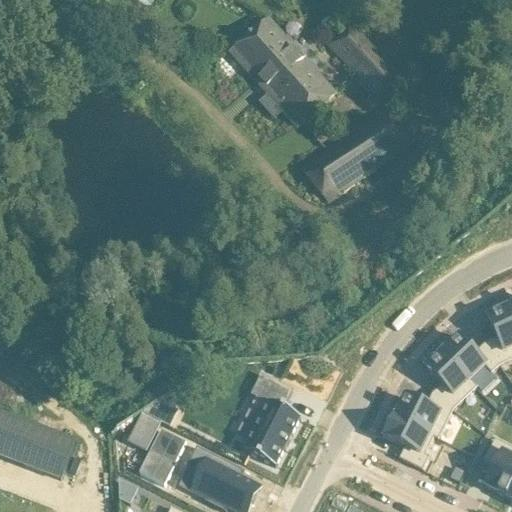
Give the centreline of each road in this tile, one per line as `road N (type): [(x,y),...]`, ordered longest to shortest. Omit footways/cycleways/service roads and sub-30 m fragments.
road 1 (unknown): [(0,260),(45,313),(78,332),(155,341),(293,294),(393,231)]
road 2 (tertiary): [(511,254),(444,284),(406,323),(367,373),(331,453)]
road 3 (residential): [(445,511),(331,453)]
